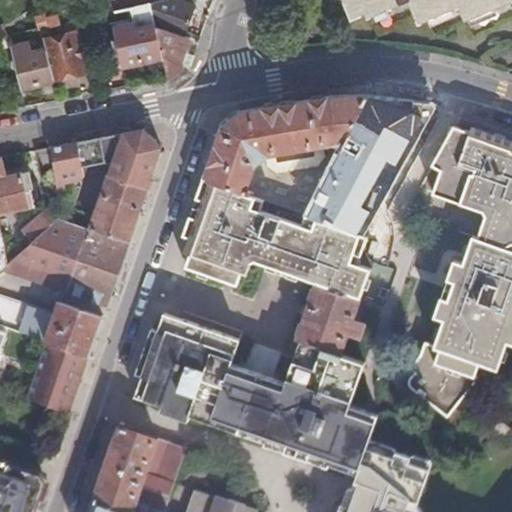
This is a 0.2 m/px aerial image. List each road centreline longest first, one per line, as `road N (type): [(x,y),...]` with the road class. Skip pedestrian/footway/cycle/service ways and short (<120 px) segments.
road 1 (residential): [(204,92),(59,511)]
road 2 (tertiary): [(511,102),(422,76),(359,69),(204,92)]
road 3 (tertiary): [(204,92),(0,134)]
